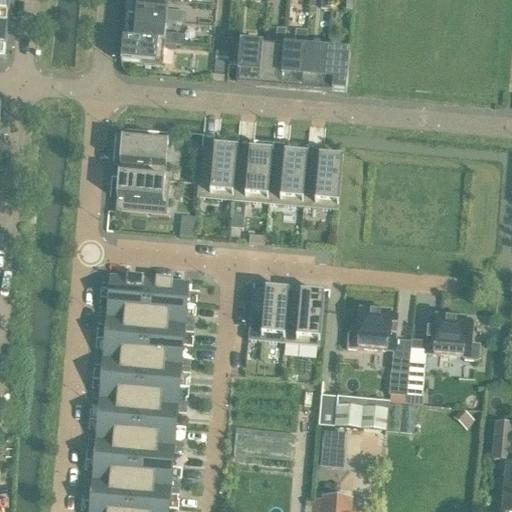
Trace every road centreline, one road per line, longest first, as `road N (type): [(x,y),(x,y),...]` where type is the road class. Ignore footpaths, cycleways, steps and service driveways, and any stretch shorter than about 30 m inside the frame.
road 1 (residential): [(511,129),(95,93)]
road 2 (residential): [(57,511),(83,254)]
road 3 (residential): [(232,268),(210,511)]
road 4 (residential): [(232,268),(463,288)]
road 5 (residential): [(0,273),(21,83)]
road 6 (residential): [(95,93),(83,254)]
road 7 (residential): [(83,254),(232,268)]
